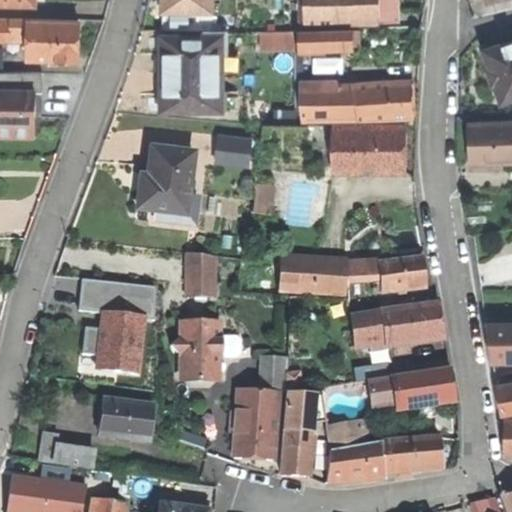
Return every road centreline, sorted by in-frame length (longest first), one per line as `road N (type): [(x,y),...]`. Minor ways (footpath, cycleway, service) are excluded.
road 1 (residential): [(446,35),(437,157),(442,218),(471,354),(483,480)]
road 2 (residential): [(5,423),(29,289),(127,0)]
road 3 (residential): [(483,480),(366,511)]
